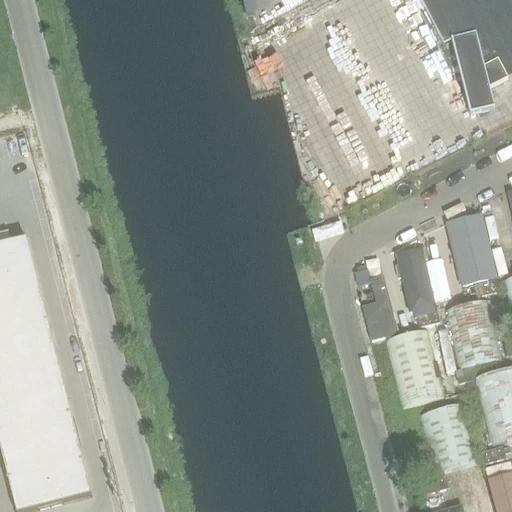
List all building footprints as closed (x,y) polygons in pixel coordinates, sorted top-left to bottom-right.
[(269,0),(264,2),(263,0),(250,0),(257,15),(262,13),(264,19),(309,0),(269,0)] [(511,0),(417,0),(443,50),(451,46),(470,120),(494,114),(489,93),(511,81),(511,0)] [(443,230),(458,289),(493,280),(478,221),(443,230)] [(26,242),(0,248),(0,452),(15,511),(38,511),(91,499),(26,242)] [(502,275),(510,273),(503,248),(495,250),(502,275)] [(395,262),(410,319),(435,312),(420,256),(395,262)] [(511,324),(511,282),(502,285),(511,324)] [(495,284),(474,288),(477,300),(497,295),(495,284)] [(443,315),(457,373),(501,362),(487,304),(443,315)] [(419,330),(439,326),(436,314),(417,319),(419,330)] [(402,412),(445,400),(427,334),(384,346),(402,412)] [(492,450),(511,444),(511,371),(474,382),(492,450)] [(434,477),(477,466),(462,407),(419,418),(434,477)] [(485,467),(506,461),(503,450),(482,455),(485,467)] [(511,511),(511,478),(489,484),(496,511),(511,511)] [(428,497),(449,491),(445,480),(425,485),(428,497)]
